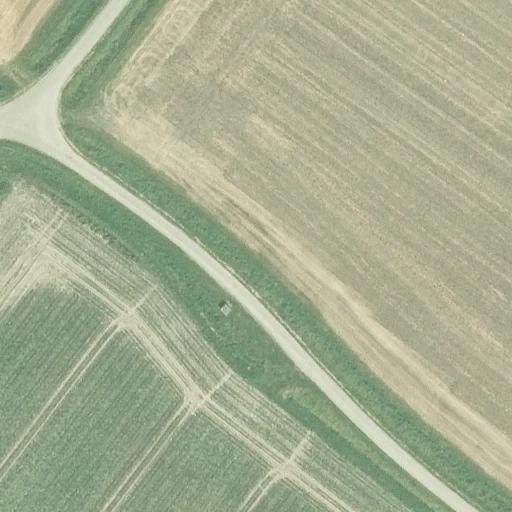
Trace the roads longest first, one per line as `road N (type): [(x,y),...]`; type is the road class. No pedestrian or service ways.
road 1 (unclassified): [(464,511),(152,219),(14,126)]
road 2 (unclassified): [(14,126),(114,0)]
